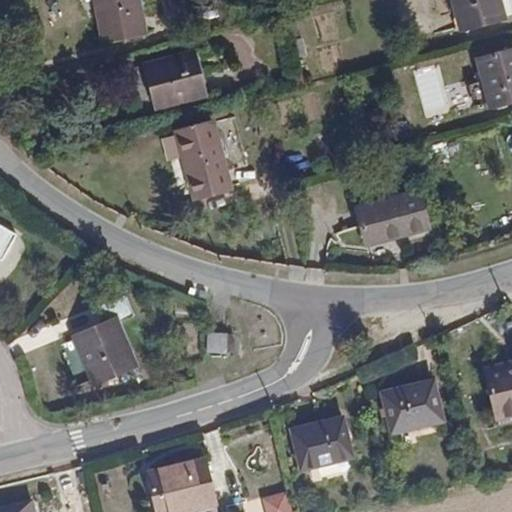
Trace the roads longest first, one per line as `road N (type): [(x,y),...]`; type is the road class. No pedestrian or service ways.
road 1 (residential): [(0,143),(112,237),(224,283),(323,300)]
road 2 (residential): [(24,453),(204,407),(296,374),(323,300)]
road 3 (residential): [(323,300),(448,292),(511,275)]
